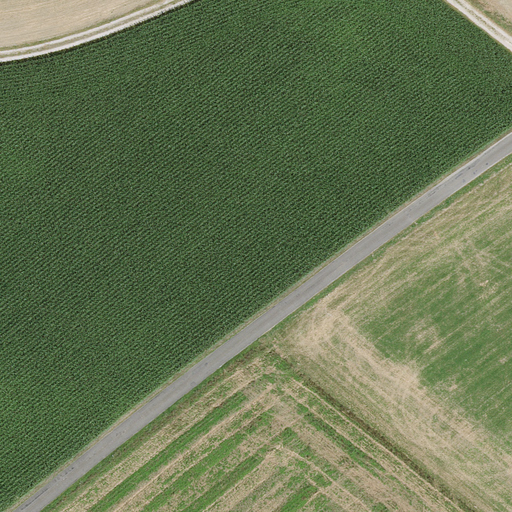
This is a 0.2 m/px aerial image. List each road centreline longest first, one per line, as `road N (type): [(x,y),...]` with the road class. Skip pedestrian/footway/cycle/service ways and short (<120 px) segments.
road 1 (unclassified): [(511,142),(245,337),(25,511)]
road 2 (track): [(172,0),(97,32),(0,54)]
